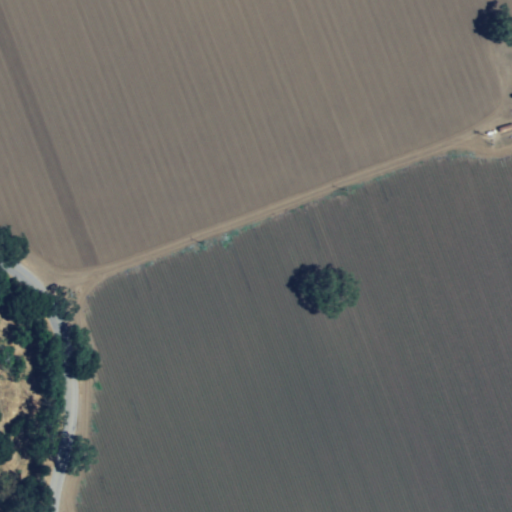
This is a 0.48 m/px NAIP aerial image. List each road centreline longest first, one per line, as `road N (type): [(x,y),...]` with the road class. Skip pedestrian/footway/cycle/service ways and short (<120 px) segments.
road 1 (residential): [(62,283),(411,154)]
road 2 (residential): [(56,511),(72,321),(62,283),(0,257)]
